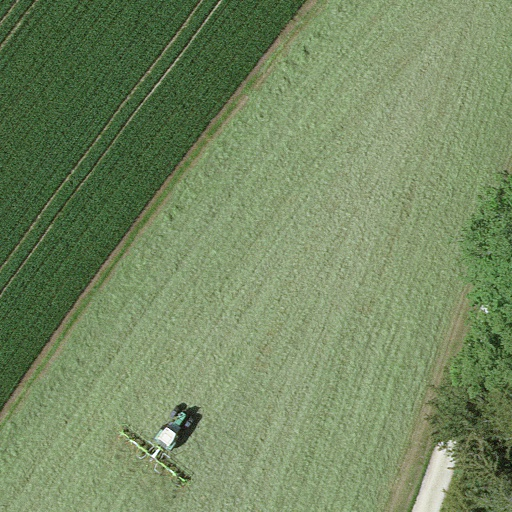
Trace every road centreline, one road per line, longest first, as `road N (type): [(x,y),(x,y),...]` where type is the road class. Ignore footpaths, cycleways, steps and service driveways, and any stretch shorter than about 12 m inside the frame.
road 1 (track): [(0,429),(99,265),(320,0)]
road 2 (track): [(421,511),(511,272)]
